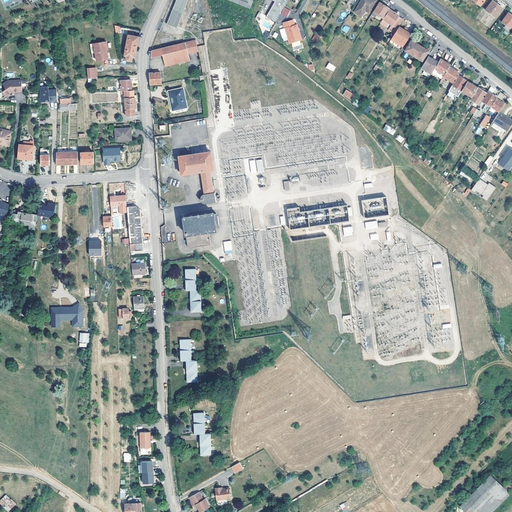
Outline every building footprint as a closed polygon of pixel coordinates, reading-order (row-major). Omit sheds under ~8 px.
[(176,0),(167,24),(176,28),(187,0),(176,0)] [(272,20),(276,22),(281,13),(285,7),(288,1),(286,0),(272,0),(275,1),(278,3),(276,8),(272,6),(266,16),(272,19),(272,20)] [(369,13),(376,0),(361,0),(354,12),(360,15),(363,9),(369,13)] [(503,7),(493,0),(486,9),(496,16),(503,7)] [(374,12),(373,11),(371,14),(375,17),(377,14),(383,17),(389,7),(380,2),(374,12)] [(285,7),(281,13),(287,17),(291,10),(285,7)] [(397,28),(404,19),(390,9),(383,19),(397,28)] [(511,25),(511,13),(509,12),(502,21),(511,28),(511,25)] [(293,20),(283,23),(291,44),(302,40),(297,24),(295,25),(293,20)] [(411,34),(399,26),(398,27),(393,37),(404,44),(411,34)] [(311,39),(316,42),(320,36),(315,33),(311,39)] [(133,57),(134,57),(137,47),(139,36),(129,34),(125,55),(127,56),(126,59),(132,61),(133,57)] [(393,37),(391,39),(403,46),(404,44),(393,37)] [(196,39),(152,50),(151,58),(164,54),(166,65),(188,60),(187,54),(198,51),(196,39)] [(422,61),(428,50),(411,40),(405,50),(422,61)] [(106,41),(90,44),(91,49),(107,47),(106,41)] [(107,47),(91,49),(92,53),(96,52),(97,60),(108,58),(106,50),(108,49),(107,47)] [(434,68),(438,62),(428,56),(421,67),(425,69),(422,73),(429,77),(434,68)] [(439,83),(443,76),(449,66),(450,64),(441,58),(438,62),(434,68),(438,70),(437,72),(440,74),(436,81),(439,83)] [(328,62),(326,68),(333,72),(336,66),(328,62)] [(449,66),(443,76),(454,83),(458,75),(460,73),(449,66)] [(97,78),(96,67),(87,68),(88,78),(97,78)] [(149,72),(150,84),(162,83),(161,71),(149,72)] [(452,84),(462,90),(467,81),(458,75),(454,83),(452,84)] [(121,80),(122,90),(132,90),(131,80),(121,80)] [(14,91),(14,92),(23,92),(22,81),(8,82),(4,84),(6,89),(3,91),(6,96),(11,93),(10,92),(12,91),(14,91)] [(462,90),(472,97),(478,87),(467,81),(462,90)] [(40,87),(40,103),(45,103),(46,101),(49,100),(49,103),(58,102),(57,90),(49,90),(48,87),(40,87)] [(482,90),(478,87),(472,97),(470,99),(480,104),(482,101),(488,91),(484,88),(482,90)] [(187,107),(183,88),(168,91),(170,97),(171,97),(174,110),(187,107)] [(346,89),(343,95),(350,99),(354,94),(346,89)] [(134,97),(134,90),(132,90),(122,90),(123,98),(125,98),(126,103),(136,102),(136,97),(134,97)] [(488,91),(482,101),(491,106),(497,97),(488,91)] [(500,100),(504,94),(500,92),(499,93),(497,96),(497,97),(491,106),(499,112),(504,103),(500,100)] [(136,108),(136,102),(126,103),(126,116),(135,115),(135,108),(136,108)] [(363,111),(367,114),(372,109),(368,106),(363,111)] [(511,120),(499,112),(493,121),(507,130),(511,122),(511,120)] [(490,117),(486,115),(482,121),(480,124),(484,127),(490,117)] [(395,131),(386,124),(383,129),(392,136),(395,131)] [(0,140),(9,143),(12,132),(4,130),(4,129),(0,127),(0,140)] [(116,141),(132,140),(131,128),(115,129),(116,141)] [(401,143),(404,139),(400,135),(396,138),(401,143)] [(32,159),(33,145),(19,144),(18,158),(32,159)] [(511,148),(510,147),(502,158),(498,164),(509,171),(511,166),(511,148)] [(119,148),(104,149),(105,164),(110,164),(110,161),(120,160),(119,148)] [(78,163),(78,151),(67,152),(67,164),(78,163)] [(94,163),(93,151),(81,152),(82,163),(94,163)] [(213,169),(211,151),(179,156),(182,174),(201,171),(204,192),(213,191),(210,170),(213,169)] [(57,152),(56,164),(67,164),(67,152),(57,152)] [(49,155),(41,155),(41,164),(49,164),(49,155)] [(484,163),(487,165),(494,158),(490,155),(484,163)] [(429,165),(432,160),(427,156),(423,161),(429,165)] [(479,178),(471,189),(475,192),(476,190),(483,195),(482,197),(487,200),(496,187),(489,182),(488,184),(479,178)] [(216,201),(215,193),(204,194),(204,196),(203,198),(202,198),(200,198),(200,200),(202,200),(203,200),(205,201),(205,202),(216,201)] [(127,206),(126,194),(111,196),(111,206),(120,205),(120,212),(127,212),(127,206)] [(362,200),(363,217),(387,215),(386,197),(362,200)] [(0,211),(8,213),(10,201),(2,199),(0,198),(0,211)] [(39,203),(37,215),(53,217),(55,204),(48,203),(47,205),(44,205),(45,204),(39,203)] [(127,212),(130,244),(135,243),(136,250),(143,250),(140,209),(136,205),(127,206),(127,212)] [(33,228),(35,214),(19,212),(18,214),(14,214),(12,222),(30,224),(30,228),(33,228)] [(217,213),(214,213),(213,212),(180,217),(183,236),(185,236),(187,248),(210,245),(209,232),(215,231),(215,225),(218,225),(217,213)] [(112,215),(103,216),(104,226),(112,226),(112,215)] [(377,220),(366,222),(367,229),(378,227),(377,220)] [(353,231),(353,226),(343,228),(345,236),(353,235),(352,231),(353,231)] [(94,243),(94,241),(89,241),(90,254),(99,254),(98,243),(94,243)] [(224,254),(232,254),(231,241),(223,241),(224,254)] [(145,263),(131,264),(132,274),(146,273),(145,263)] [(190,290),(196,290),(196,268),(186,269),(186,290),(190,290)] [(196,290),(190,290),(191,311),(192,311),(200,311),(201,311),(200,290),(196,290)] [(144,296),(134,297),(134,308),(139,308),(144,308),(144,296)] [(52,308),(52,322),(60,322),(60,319),(73,319),(73,326),(83,326),(83,309),(79,303),(73,307),(62,308),(62,309),(60,309),(60,308),(52,308)] [(128,310),(128,308),(119,308),(119,318),(128,317),(128,315),(131,315),(131,310),(128,310)] [(89,342),(89,334),(81,333),(80,341),(89,342)] [(197,381),(196,360),(191,360),(190,339),(180,339),(181,360),(186,360),(187,382),(197,381)] [(200,433),(205,433),(204,412),(194,412),(195,434),(200,433)] [(145,448),(151,448),(150,432),(140,432),(141,448),(145,448)] [(205,433),(200,433),(201,455),(211,454),(210,433),(205,433)] [(152,459),(142,460),(143,482),(154,481),(153,475),(154,475),(153,466),(152,459)] [(240,461),(232,466),(236,472),(244,468),(240,461)] [(501,485),(490,475),(460,506),(466,511),(491,511),(510,493),(509,493),(511,489),(511,486),(505,480),(501,485)] [(229,487),(222,488),(220,488),(220,487),(215,488),(217,500),(230,498),(229,487)] [(204,499),(200,491),(190,497),(195,505),(196,504),(197,506),(200,511),(210,506),(206,498),(204,499)] [(0,504),(7,511),(8,511),(16,504),(6,494),(0,500),(0,504)] [(141,511),(141,501),(125,503),(125,511),(141,511)] [(349,511),(347,508),(349,507),(347,501),(340,505),(343,511),(349,511)]
